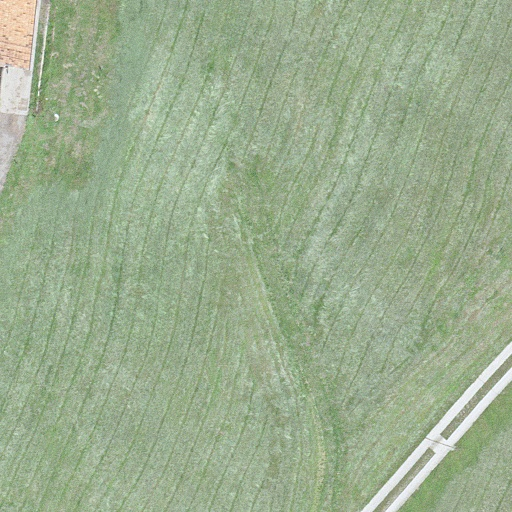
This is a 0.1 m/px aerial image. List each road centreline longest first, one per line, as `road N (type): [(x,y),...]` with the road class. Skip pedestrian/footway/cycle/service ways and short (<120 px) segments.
road 1 (track): [(373,511),(511,357)]
road 2 (track): [(0,131),(26,0)]
